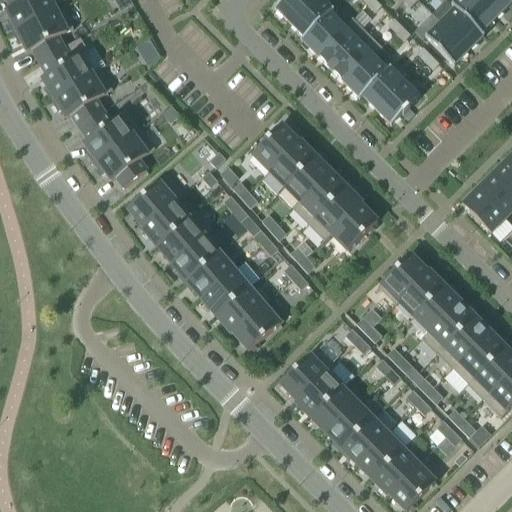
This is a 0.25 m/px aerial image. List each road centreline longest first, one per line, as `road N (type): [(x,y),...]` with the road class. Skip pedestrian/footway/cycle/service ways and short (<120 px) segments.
road 1 (tertiary): [(341,511),(151,320),(69,215),(0,107)]
road 2 (residential): [(238,0),(247,32),(402,193)]
road 3 (residential): [(402,193),(511,306)]
road 4 (residential): [(511,85),(402,193)]
